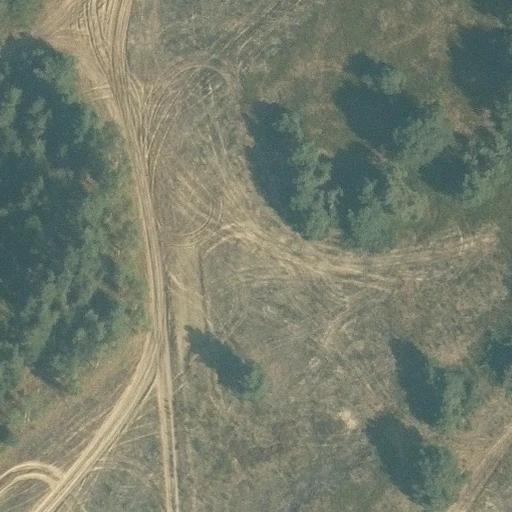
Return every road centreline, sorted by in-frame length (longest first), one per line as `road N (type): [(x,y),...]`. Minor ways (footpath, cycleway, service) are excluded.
road 1 (unknown): [(88,30),(110,70),(148,215),(157,370)]
road 2 (track): [(107,0),(88,30),(0,64)]
